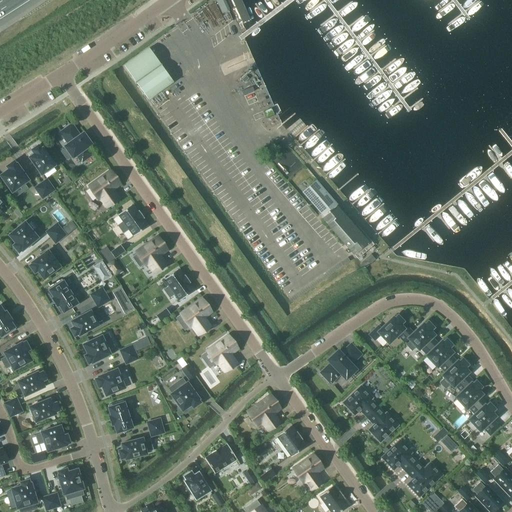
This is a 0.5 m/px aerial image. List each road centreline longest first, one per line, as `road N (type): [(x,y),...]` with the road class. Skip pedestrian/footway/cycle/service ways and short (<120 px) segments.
road 1 (residential): [(278,379),(61,74),(0,114)]
road 2 (residential): [(511,400),(459,322),(426,301),(381,305),(278,379)]
road 3 (residential): [(94,449),(49,332),(0,265)]
road 4 (residential): [(121,511),(176,475),(278,379)]
road 5 (residential): [(375,511),(278,379)]
road 6 (residential): [(0,406),(19,461),(32,468),(94,449)]
